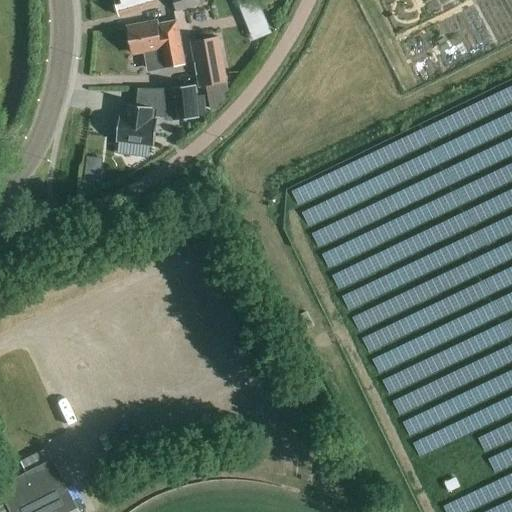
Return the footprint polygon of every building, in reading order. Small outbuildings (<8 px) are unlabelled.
[(115,0),(115,1),(120,17),(158,5),(156,0),(115,0)] [(171,0),(175,12),(200,5),(200,4),(205,3),(203,0),(171,0)] [(257,0),(239,0),(236,2),(242,14),(260,7),(257,0)] [(128,28),(132,54),(144,51),(147,66),(148,68),(150,70),(152,71),(154,71),(185,65),(177,21),(158,25),(157,23),(128,28)] [(228,93),(226,83),(227,82),(219,39),(193,44),(200,87),(206,86),(210,112),(228,93)] [(153,116),(172,119),(173,120),(199,118),(196,85),(170,88),(170,89),(138,89),(136,107),(144,108),(144,109),(154,110),(153,116)] [(136,107),(122,105),(117,138),(140,141),(140,140),(151,142),(154,126),(151,126),(153,116),(154,110),(144,109),(144,108),(136,107)] [(18,462),(24,473),(0,485),(0,496),(7,511),(76,511),(51,460),(45,449),(18,462)]
